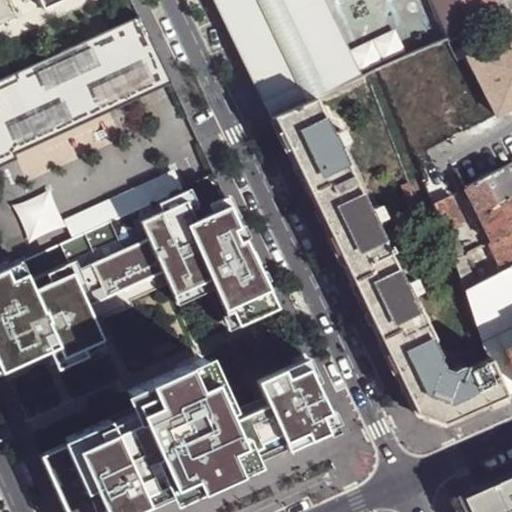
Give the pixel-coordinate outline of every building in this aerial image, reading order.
[(36,0),(40,9),(60,0),(36,0)] [(212,0),(243,61),(264,104),(297,88),(254,0),(212,0)] [(360,80),(355,69),(319,84),(278,0),(254,0),(297,88),(264,104),(271,118),(313,100),(360,80)] [(278,0),(319,84),(355,69),(321,0),(278,0)] [(511,0),(431,0),(448,42),(511,13),(511,0)] [(139,17),(0,80),(0,161),(156,91),(159,98),(174,91),(139,17)] [(511,35),(451,66),(451,67),(448,69),(458,89),(477,79),(482,90),(478,92),(480,96),(484,95),(495,117),(511,108),(511,35)] [(159,98),(156,91),(0,161),(0,177),(20,168),(17,164),(159,98)] [(311,201),(352,180),(337,148),(338,147),(333,135),(331,135),(313,100),(271,118),(293,165),(311,201)] [(333,135),(338,147),(345,143),(340,132),(333,135)] [(452,197),(429,152),(414,160),(434,205),(452,197)] [(511,184),(504,168),(464,189),(480,217),(511,200),(511,184)] [(215,173),(0,271),(0,345),(37,329),(45,347),(92,326),(79,296),(155,262),(164,283),(200,266),(219,306),(268,284),(215,173)] [(346,273),(391,250),(390,248),(386,250),(374,223),(375,222),(370,211),(370,210),(368,211),(352,180),(311,201),(331,243),(346,273)] [(420,211),(410,188),(402,192),(412,215),(420,211)] [(465,224),(452,197),(434,205),(446,233),(454,229),(465,224)] [(494,242),(511,232),(511,200),(480,217),(494,242)] [(370,211),(375,222),(381,219),(376,208),(370,211)] [(464,256),(454,229),(446,233),(457,260),(464,256)] [(511,232),(494,242),(490,243),(504,273),(511,269),(511,232)] [(382,347),(427,325),(419,310),(416,308),(415,309),(409,297),(411,297),(411,296),(405,284),(405,283),(403,284),(389,255),(392,253),(391,250),(346,273),(367,316),(382,347)] [(511,269),(504,273),(466,293),(489,360),(506,397),(511,394),(511,367),(505,352),(511,348),(511,269)] [(405,284),(411,296),(417,293),(411,281),(405,284)] [(506,397),(489,360),(464,370),(461,368),(453,370),(451,374),(439,366),(439,364),(438,359),(439,356),(433,343),(434,343),(434,339),(427,325),(382,347),(394,372),(414,415),(443,425),(506,397)] [(56,421),(27,434),(63,511),(90,511),(326,405),(294,337),(244,361),(251,378),(213,395),(188,338),(116,372),(122,386),(55,418),(56,421)] [(511,511),(511,476),(493,485),(456,502),(461,511),(511,511)]
